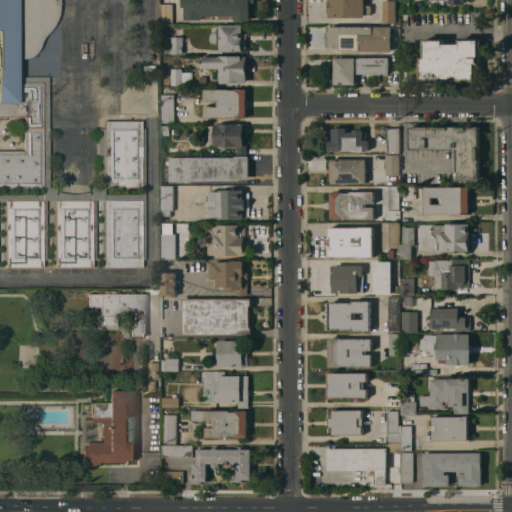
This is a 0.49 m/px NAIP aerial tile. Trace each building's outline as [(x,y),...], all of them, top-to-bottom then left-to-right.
[(7,267),(7,259),(4,259),(4,200),(0,200),(0,0),(60,0),(60,7),(60,10),(59,17),(56,23),(54,26),(52,29),(50,31),(48,33),(45,37),(44,39),(42,43),(40,47),(39,50),(36,53),(33,55),(31,56),(28,58),(23,58),(23,76),(49,76),(50,187),(44,187),(44,200),(47,200),(47,259),(44,259),(44,267),(7,267)] [(250,0),(250,20),(235,21),(235,15),(218,16),(218,18),(214,18),(214,16),(203,16),(203,19),(186,20),(185,7),(183,7),(182,0),(250,0)] [(365,0),(365,5),(372,5),(372,13),(365,13),(365,17),(329,17),(329,0),(365,0)] [(384,0),(397,0),(397,22),(384,22),(384,0)] [(173,3),(173,23),(161,23),(161,4),(173,3)] [(243,24),(243,33),(247,33),(247,48),(243,48),(243,51),(220,51),(220,42),(211,42),(211,40),(210,40),(210,36),(211,36),(211,33),(213,33),(213,31),(218,31),(218,27),(220,27),(220,24),(243,24)] [(360,51),(360,49),(341,49),(341,47),(337,47),(337,48),(335,48),(335,47),(330,47),(330,43),(325,43),(326,31),(330,31),(330,26),(374,26),(392,26),(392,51),(360,51)] [(183,54),(169,53),(169,45),(172,45),(172,36),(184,36),(183,54)] [(420,61),(421,61),(421,56),(424,56),(424,39),(445,38),(445,43),(459,43),(459,38),(481,38),(481,65),(477,65),(478,81),(420,81),(420,61)] [(202,68),(202,56),(220,56),(247,56),(247,61),(248,63),(248,66),(247,68),(247,82),(231,82),(231,83),(220,83),(220,68),(202,68)] [(335,57),(356,57),(356,75),(359,75),(359,82),(356,82),(356,84),(335,84),(335,57)] [(390,57),(390,73),(389,73),(389,75),(384,75),(384,73),(358,73),(358,57),(390,57)] [(182,82),(182,85),(171,85),(172,82),(169,82),(169,77),(172,77),(172,68),(183,68),(183,72),(193,72),(193,82),(182,82)] [(247,118),(236,118),(236,117),(229,117),(205,118),(205,106),(212,106),(219,106),(219,100),(212,100),(212,101),(205,101),(205,89),(229,89),(229,90),(236,90),(236,88),(247,88),(247,118)] [(162,122),(162,94),(175,94),(175,122),(162,122)] [(106,259),(103,259),(102,200),(96,200),(96,259),(93,259),(93,266),(56,267),(56,259),(53,259),(53,200),(57,200),(56,194),(59,194),(59,191),(63,192),(68,193),(72,193),(81,193),(90,191),(90,194),(92,194),(92,187),(99,187),(99,128),(105,127),(105,120),(142,120),(142,128),(145,128),(146,259),(142,259),(142,266),(106,266),(106,259)] [(237,154),(237,147),(220,147),(220,146),(219,146),(215,146),(215,144),(212,144),(212,145),(201,145),(201,135),(210,135),(210,126),(215,126),(215,124),(218,124),(218,123),(245,123),(245,124),(247,124),(247,154),(237,154)] [(480,126),(480,180),(455,180),(455,171),(458,171),(457,149),(411,149),(411,126),(480,126)] [(347,128),(347,132),(354,132),(354,129),(364,129),(364,140),(369,140),(369,151),(364,151),(364,150),(361,151),(358,151),(356,150),(342,150),(342,151),(328,151),(329,140),(333,140),(333,128),(347,128)] [(387,153),(387,128),(400,128),(400,153),(387,153)] [(400,175),(393,175),(393,176),(387,177),(387,175),(386,175),(386,154),(400,154),(400,175)] [(171,157),(235,157),(235,156),(250,156),(250,179),(236,179),(236,181),(191,181),(171,181),(171,157)] [(367,159),(367,167),(367,172),(367,183),(351,183),(348,184),(344,183),(341,183),(331,183),(331,159),(367,159)] [(174,210),(171,210),(171,216),(162,217),(162,185),(174,185),(174,210)] [(389,185),(400,185),(400,210),(389,210),(389,185)] [(425,187),(469,186),(469,187),(470,187),(470,212),(469,212),(469,214),(425,214),(425,187)] [(210,200),(210,194),(209,194),(209,191),(210,191),(220,191),(220,189),(244,189),(244,191),(248,191),(248,192),(250,192),(250,216),(248,216),(248,217),(244,217),(244,219),(220,219),(220,217),(210,217),(210,216),(209,216),(209,214),(210,214),(210,211),(209,211),(209,207),(208,207),(208,204),(207,204),(207,200),(210,200)] [(331,192),(344,192),(344,193),(351,193),(351,191),(374,191),(374,203),(367,203),(367,207),(374,207),(375,218),(351,219),(351,217),(344,218),(332,218),(331,192)] [(162,222),(173,222),(173,233),(176,233),(176,258),(162,258),(162,233),(162,222)] [(389,222),(400,222),(400,246),(390,246),(389,222)] [(470,249),(463,250),(463,252),(461,252),(461,250),(454,250),(454,251),(452,251),(440,251),(440,249),(439,249),(439,242),(436,242),(436,238),(437,238),(437,237),(435,237),(431,233),(421,232),(421,223),(433,223),(433,225),(434,225),(434,224),(446,224),(446,223),(470,223),(470,249)] [(240,224),(240,227),(246,226),(246,244),(245,244),(245,254),(240,254),(240,255),(220,255),(220,254),(211,254),(211,249),(208,249),(208,244),(210,244),(210,243),(215,243),(215,236),(214,236),(214,233),(213,233),(213,230),(214,230),(214,226),(219,226),(219,224),(240,224)] [(374,226),(374,256),(360,256),(330,256),(330,245),(326,245),(325,238),(330,238),(330,227),(374,226)] [(415,245),(412,245),(412,248),(413,248),(413,258),(412,258),(401,258),(401,244),(403,244),(403,227),(415,227),(415,245)] [(436,284),(435,284),(435,281),(436,281),(436,278),(433,278),(433,277),(431,277),(431,274),(430,274),(430,267),(431,267),(431,260),(436,260),(436,259),(450,259),(450,258),(470,259),(470,286),(463,286),(463,288),(461,288),(461,287),(458,287),(458,289),(441,289),(441,287),(436,287),(436,284)] [(225,262),(225,260),(244,260),(244,271),(248,271),(248,294),(236,294),(236,288),(225,288),(225,286),(217,286),(217,279),(212,279),(212,262),(225,262)] [(374,293),(374,274),(373,274),(373,261),(392,261),(392,293),(374,293)] [(363,276),(359,276),(358,293),(333,292),(333,286),(330,286),(330,271),(329,271),(330,264),(363,265),(363,276)] [(162,296),(162,272),(176,272),(176,296),(162,296)] [(401,283),(401,277),(415,277),(414,287),(415,287),(415,295),(409,295),(401,295),(401,283)] [(145,294),(147,294),(147,296),(146,296),(146,333),(148,332),(148,335),(132,335),(132,316),(118,316),(118,326),(101,326),(101,306),(89,306),(89,293),(98,293),(98,290),(109,290),(109,293),(111,293),(111,290),(116,290),(116,293),(130,293),(130,290),(136,290),(136,293),(145,293),(145,294)] [(389,296),(400,296),(401,330),(389,330),(389,296)] [(252,297),(252,306),(251,306),(251,326),(253,326),(253,334),(183,335),(183,298),(252,297)] [(353,329),(341,329),(341,330),(330,330),(329,301),(341,301),(341,302),(353,302),(353,301),(371,301),(371,330),(353,330),(353,329)] [(459,308),(459,316),(471,316),(471,331),(455,331),(455,332),(436,332),(436,329),(435,329),(435,328),(432,328),(432,308),(459,308)] [(418,311),(402,311),(402,332),(417,332),(418,311)] [(390,333),(401,333),(401,355),(390,355),(390,333)] [(449,364),(449,362),(440,362),(440,359),(438,359),(438,358),(436,358),(436,349),(428,349),(421,348),(421,338),(424,338),(425,337),(426,336),(426,335),(428,335),(428,334),(438,334),(438,333),(470,333),(470,364),(449,364)] [(342,365),(342,367),(329,367),(330,337),(341,337),(341,338),(373,338),(373,350),(367,350),(367,354),(373,354),(373,366),(342,365)] [(243,340),(243,339),(248,339),(248,365),(244,365),(244,366),(219,366),(218,340),(243,340)] [(179,370),(163,370),(163,357),(179,358),(179,370)] [(150,379),(148,379),(148,361),(160,361),(160,379),(156,379),(155,391),(149,391),(150,379)] [(204,371),(226,370),(226,374),(233,374),(233,373),(247,373),(247,375),(249,375),(249,407),(239,407),(239,402),(213,402),(213,388),(204,388),(204,371)] [(336,397),(336,399),(328,399),(328,386),(329,386),(329,383),(328,383),(328,371),(335,371),(335,373),(368,372),(368,381),(365,381),(365,388),(368,388),(368,397),(336,397)] [(471,392),(469,392),(469,413),(455,413),(455,406),(450,406),(450,404),(444,404),(444,406),(431,406),(431,404),(421,404),(420,395),(431,395),(431,378),(445,378),(471,378),(471,392)] [(388,381),(400,381),(400,406),(389,406),(388,381)] [(83,446),(88,446),(87,441),(103,441),(103,424),(92,424),(92,422),(91,417),(91,402),(110,402),(110,390),(135,389),(135,416),(134,416),(134,442),(135,442),(136,460),(127,460),(127,462),(125,462),(99,462),(99,465),(84,465),(83,446)] [(402,413),(401,401),(404,401),(404,394),(415,394),(415,401),(417,401),(417,413),(402,413)] [(180,397),(180,407),(163,407),(163,397),(180,397)] [(333,435),(333,427),(329,427),(329,417),(333,417),(333,410),(363,409),(363,434),(333,435)] [(231,410),(231,411),(236,411),(236,410),(248,410),(248,437),(236,437),(236,436),(231,436),(231,437),(206,437),(206,427),(214,427),(214,420),(192,420),(192,410),(231,410)] [(401,442),(388,442),(388,410),(399,410),(399,425),(399,432),(401,432),(401,442)] [(165,444),(165,414),(177,414),(177,444),(165,444)] [(434,440),(433,416),(468,416),(469,439),(434,440)] [(399,432),(399,425),(412,425),(413,450),(404,450),(401,450),(401,442),(401,432),(399,432)] [(401,442),(401,448),(400,448),(400,451),(388,451),(388,442),(401,442)] [(163,457),(163,445),(193,445),(193,456),(163,457)] [(198,462),(198,449),(213,449),(213,447),(218,447),(218,449),(240,449),(240,447),(243,447),(243,449),(252,449),(252,461),(254,461),(254,467),(252,467),(252,479),(244,479),(244,482),(239,482),(239,479),(233,479),(233,463),(219,463),(219,466),(216,466),(216,468),(213,468),(213,463),(208,463),(208,481),(203,481),(203,483),(197,483),(197,481),(193,481),(193,477),(192,477),(192,475),(193,475),(193,462),(198,462)] [(388,448),(388,469),(386,469),(386,483),(375,484),(375,470),(329,470),(329,448),(388,448)] [(402,482),(401,482),(401,453),(401,450),(404,450),(404,452),(414,452),(414,482),(402,482)] [(482,452),(482,485),(460,485),(460,474),(466,474),(466,471),(446,471),(446,474),(450,474),(450,485),(424,485),(424,452),(482,452)] [(184,483),(164,483),(164,470),(184,470),(184,483)]
